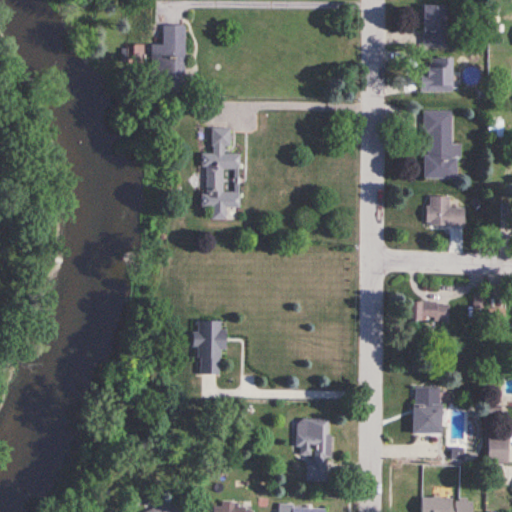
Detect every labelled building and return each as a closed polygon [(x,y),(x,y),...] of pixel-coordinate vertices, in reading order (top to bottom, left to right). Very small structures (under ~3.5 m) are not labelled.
[(421,46),(445,46),(445,5),(421,5),(421,46)] [(183,25),(161,25),(161,44),(150,44),(150,83),(159,83),(159,93),(183,93),(183,25)] [(418,92),(449,92),(450,58),(426,58),(426,69),(418,69),(418,92)] [(453,179),(453,111),(423,111),(423,179),(453,179)] [(228,128),(211,128),(210,153),(201,153),(201,207),(209,207),(209,219),(224,219),(224,208),(238,208),(238,191),(222,191),(222,169),(238,169),(238,153),(228,153),(228,128)] [(448,196),(426,196),(426,226),(462,226),(462,208),(448,208),(448,196)] [(448,301),(405,301),(405,321),(448,321),(448,301)] [(503,309),(488,309),(488,325),(503,325),(503,309)] [(223,350),(223,329),(218,328),(218,321),(194,321),(194,332),(190,332),(189,348),(196,348),(195,374),(217,375),(217,350),(223,350)] [(440,387),(412,387),(412,434),(440,434),(440,387)] [(328,419),(294,419),(294,447),(311,447),(311,460),(304,460),(304,481),(328,481),(328,419)] [(486,438),(486,463),(506,463),(506,438),(486,438)] [(140,511),(183,511),(177,496),(140,511)] [(419,511),(451,511),(451,498),(420,498),(419,511)]
